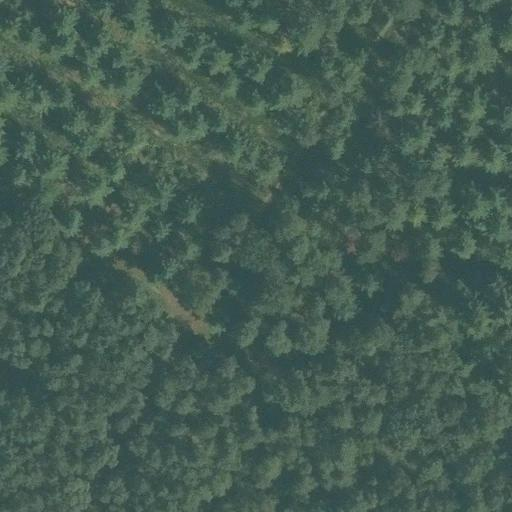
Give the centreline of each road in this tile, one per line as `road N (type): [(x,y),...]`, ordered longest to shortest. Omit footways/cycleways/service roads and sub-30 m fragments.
road 1 (track): [(500,511),(206,322)]
road 2 (track): [(206,322),(0,189)]
road 3 (track): [(206,322),(81,511)]
